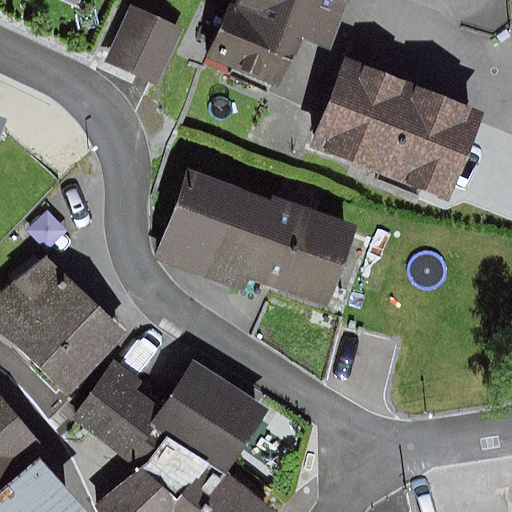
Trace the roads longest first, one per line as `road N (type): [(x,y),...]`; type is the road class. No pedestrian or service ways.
road 1 (residential): [(383,450),(150,293),(132,260),(123,159),(102,114),(69,83),(0,51)]
road 2 (residential): [(0,373),(13,382),(85,511)]
road 3 (residential): [(383,450),(511,425)]
